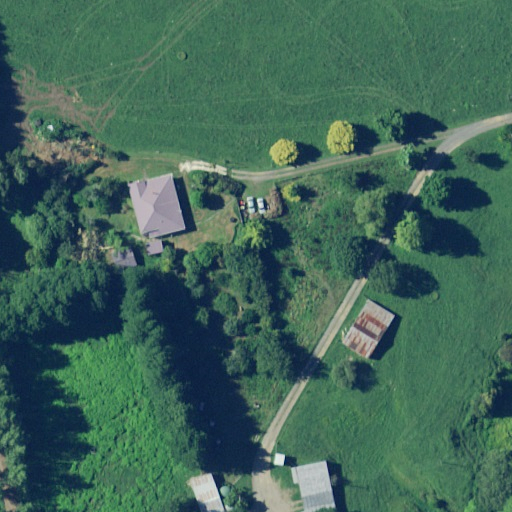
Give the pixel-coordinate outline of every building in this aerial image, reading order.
[(185,229),(171,174),(129,185),(143,239),(185,229)] [(161,239),(145,242),(148,257),(164,253),(161,239)] [(138,265),(132,251),(112,259),(118,273),(138,265)] [(394,315),(370,300),(343,343),(367,359),(394,315)] [(286,456),(276,454),(274,465),(285,467),(286,456)] [(336,511),(326,463),(296,469),(292,470),(295,483),(299,482),(305,511),(301,511),(336,511)] [(191,481),(201,511),(224,511),(212,474),(191,481)]
